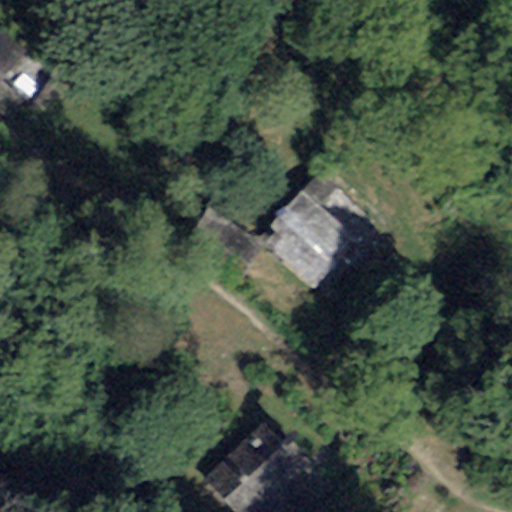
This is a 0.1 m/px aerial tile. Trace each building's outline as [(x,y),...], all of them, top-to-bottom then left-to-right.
[(0,82),(26,51),(0,30),(0,82)] [(373,228),(318,176),(258,239),(312,291),(373,228)] [(260,243),(207,210),(188,239),(242,273),(260,243)] [(426,358),(397,356),(396,362),(395,388),(424,390),(426,358)] [(251,511),(306,465),(270,424),(206,479),(234,511),(251,511)]
